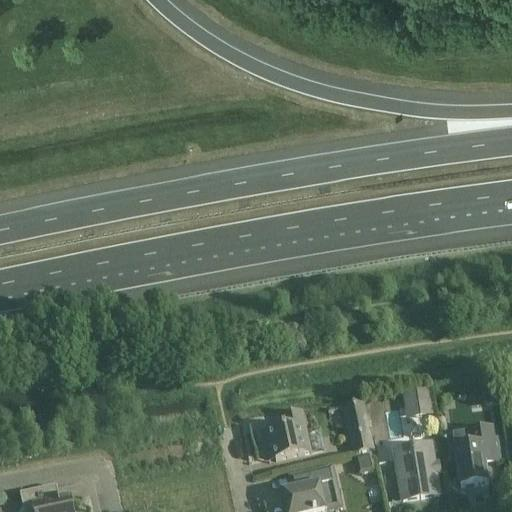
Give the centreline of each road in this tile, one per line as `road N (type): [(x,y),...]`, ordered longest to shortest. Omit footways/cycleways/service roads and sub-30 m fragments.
road 1 (motorway): [(0,285),(511,196)]
road 2 (motorway): [(511,144),(0,232)]
road 3 (motorway): [(511,112),(389,108),(281,82),(183,28),(153,0)]
road 4 (residential): [(110,511),(100,469),(0,485)]
